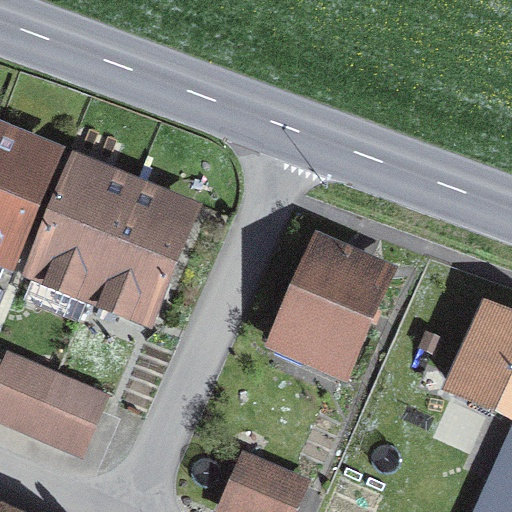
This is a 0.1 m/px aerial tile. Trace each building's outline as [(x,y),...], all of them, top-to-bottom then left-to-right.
[(0,139),(0,258),(7,261),(49,160),(0,139)] [(35,273),(91,295),(132,193),(77,171),(35,273)] [(132,193),(91,295),(147,318),(188,216),(132,193)] [(278,341),(345,370),(384,280),(317,251),(278,341)] [(511,417),(511,327),(488,317),(455,391),(511,417)] [(57,377),(4,356),(0,364),(0,424),(32,438),(57,377)] [(111,399),(57,377),(32,438),(86,460),(111,399)] [(253,511),(298,511),(309,488),(256,465),(238,505),(253,511)] [(479,511),(506,511),(511,500),(511,486),(495,479),(479,511)]
